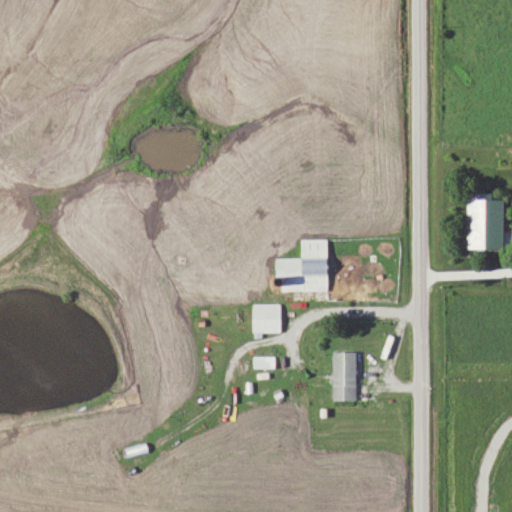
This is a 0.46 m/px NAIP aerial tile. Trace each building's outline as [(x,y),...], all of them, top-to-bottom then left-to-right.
[(465,250),(490,250),(490,197),(465,197),(465,250)] [(326,291),(326,239),(299,239),(299,258),(275,258),(275,291),(326,291)] [(279,331),(279,304),(251,304),(251,331),(279,331)] [(355,400),(355,351),(331,351),(331,400),(355,400)] [(275,367),(275,355),(253,355),(253,367),(275,367)] [(147,452),(144,442),(124,447),(127,458),(147,452)]
